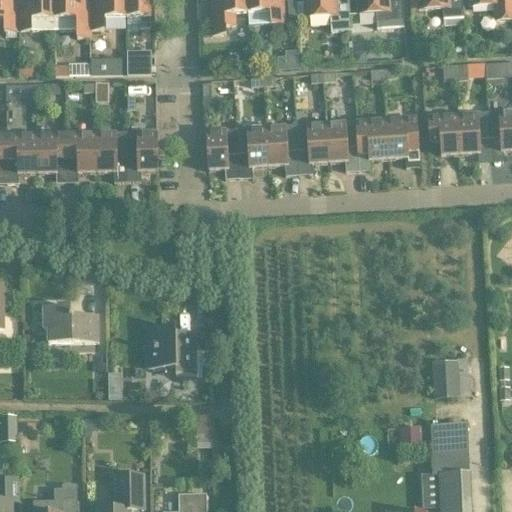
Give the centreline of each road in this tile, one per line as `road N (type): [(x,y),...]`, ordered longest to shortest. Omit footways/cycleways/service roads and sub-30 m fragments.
road 1 (residential): [(187,210),(511,194)]
road 2 (residential): [(187,210),(178,0)]
road 3 (residential): [(0,215),(187,210)]
